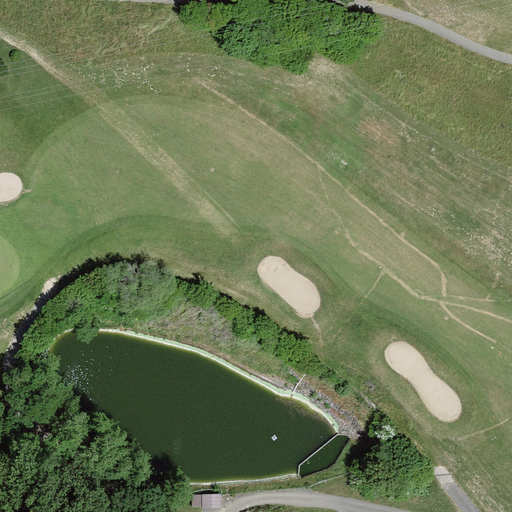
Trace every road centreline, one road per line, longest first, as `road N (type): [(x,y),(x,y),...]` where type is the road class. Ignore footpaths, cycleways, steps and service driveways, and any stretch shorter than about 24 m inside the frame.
road 1 (track): [(511,53),(350,0)]
road 2 (track): [(384,511),(276,498),(229,511)]
road 3 (track): [(137,511),(106,483),(0,439)]
